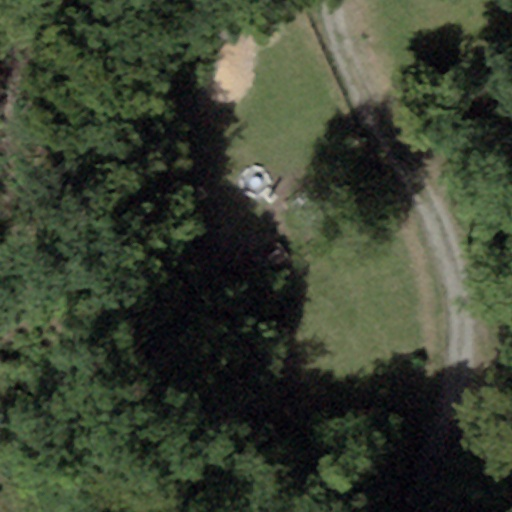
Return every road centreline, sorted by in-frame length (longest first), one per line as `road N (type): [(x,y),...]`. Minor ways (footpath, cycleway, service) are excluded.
road 1 (track): [(423,511),(453,366),(446,250),(405,138)]
road 2 (track): [(405,138),(355,44),(347,0)]
